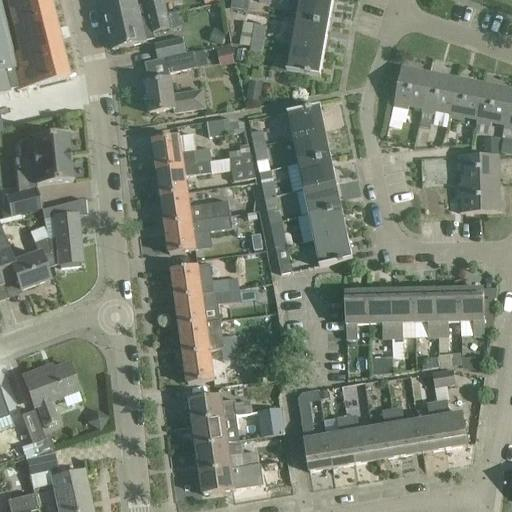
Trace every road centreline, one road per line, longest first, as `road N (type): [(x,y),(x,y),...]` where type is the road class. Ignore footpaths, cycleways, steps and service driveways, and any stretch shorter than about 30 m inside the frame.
road 1 (residential): [(511,253),(393,246),(365,106),(396,16)]
road 2 (unclassified): [(115,307),(95,78),(73,0)]
road 3 (residential): [(308,511),(288,405),(292,388),(312,380),(313,302)]
road 4 (unclassified): [(136,511),(115,307)]
road 5 (residential): [(482,450),(511,309)]
road 6 (residential): [(0,348),(115,307)]
road 7 (residential): [(396,16),(511,56)]
